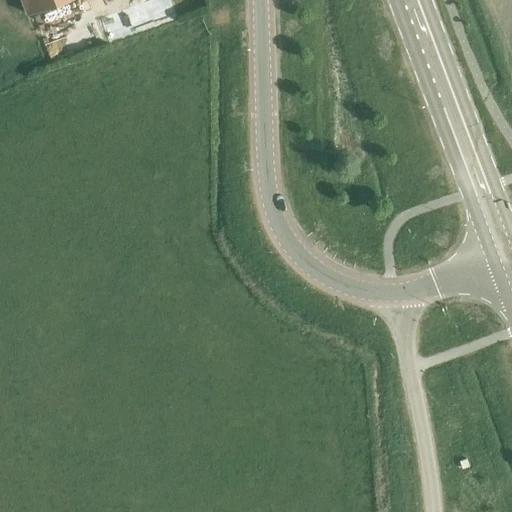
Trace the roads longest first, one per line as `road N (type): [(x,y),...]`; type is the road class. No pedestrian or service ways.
road 1 (tertiary): [(394,292),(358,289),(310,266),(276,219),(264,145),(261,0)]
road 2 (secondary): [(411,0),(506,257)]
road 3 (unclassified): [(433,511),(394,292)]
